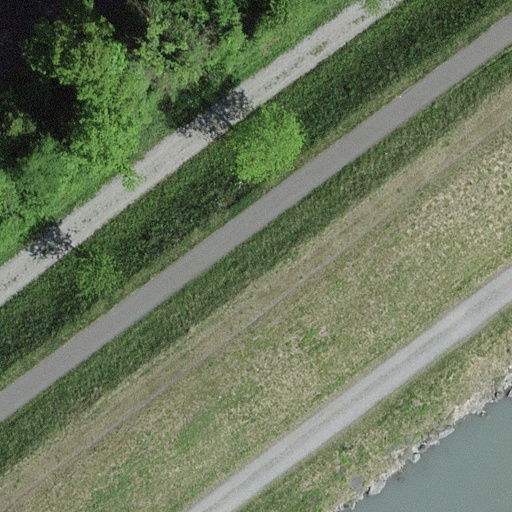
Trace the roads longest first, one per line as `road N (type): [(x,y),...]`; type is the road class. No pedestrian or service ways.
road 1 (track): [(511,28),(0,413)]
road 2 (track): [(511,293),(224,511)]
